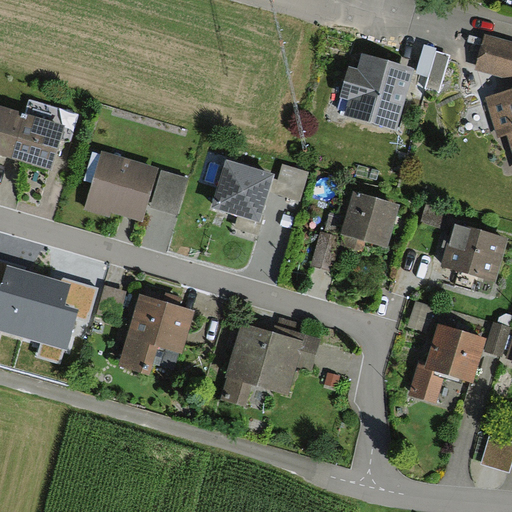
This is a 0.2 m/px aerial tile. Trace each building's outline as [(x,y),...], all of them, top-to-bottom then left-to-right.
[(475,71),(511,81),(511,41),(484,34),(475,71)] [(438,48),(424,43),(416,72),(429,76),(425,89),(439,93),(451,55),(437,51),(438,48)] [(395,130),(415,70),(363,54),(358,68),(350,66),(340,99),(348,101),(344,114),(395,130)] [(511,89),(485,98),(498,137),(507,134),(511,151),(511,89)] [(27,115),(0,106),(0,153),(49,169),(59,136),(69,139),(76,115),(31,101),(27,115)] [(100,156),(90,153),(81,181),(92,184),(84,207),(140,224),(158,169),(102,151),(100,156)] [(275,174),(226,161),(211,208),(258,222),(269,190),(273,179),(275,174)] [(309,173),(282,164),(277,180),(273,179),(269,190),(300,200),(309,173)] [(188,179),(162,172),(152,207),(177,215),(188,179)] [(354,191),(341,234),(344,235),(341,244),(362,250),(365,240),(387,247),(400,204),(354,191)] [(426,205),(421,223),(441,228),(445,209),(426,205)] [(508,238),(455,223),(449,242),(447,242),(439,268),(456,272),(453,284),(492,295),(508,238)] [(329,269),(338,237),(321,232),(312,264),(329,269)] [(19,269),(15,267),(15,265),(0,260),(0,343),(3,333),(40,344),(36,357),(61,365),(65,351),(69,352),(79,319),(89,322),(99,288),(64,277),(62,282),(59,280),(19,269)] [(127,292),(105,286),(96,320),(118,326),(127,292)] [(196,311),(141,295),(120,366),(150,375),(158,348),(183,355),(196,311)] [(409,327),(421,330),(428,306),(416,302),(409,327)] [(511,327),(493,321),(484,351),(502,356),(511,327)] [(273,330),(245,322),(221,399),(247,407),(254,384),(288,395),(298,362),(313,367),(321,338),(275,324),(273,330)] [(485,339),(437,324),(426,363),(418,361),(408,396),(436,404),(445,374),(472,382),(485,339)] [(511,467),(511,442),(489,436),(480,464),(510,473),(511,467)]
